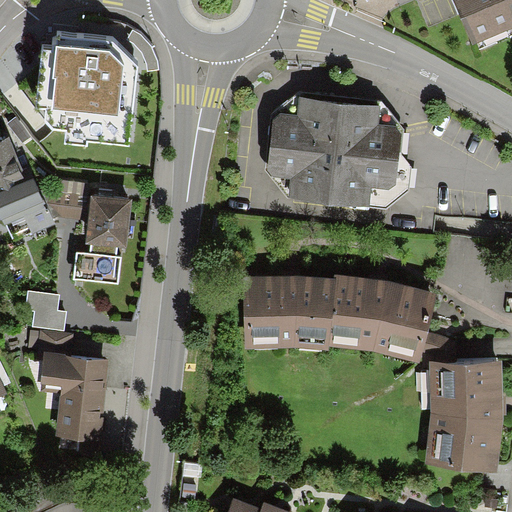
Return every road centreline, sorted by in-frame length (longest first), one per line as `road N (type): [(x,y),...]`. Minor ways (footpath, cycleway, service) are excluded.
road 1 (tertiary): [(207,46),(153,511)]
road 2 (residential): [(264,10),(394,52),(511,114)]
